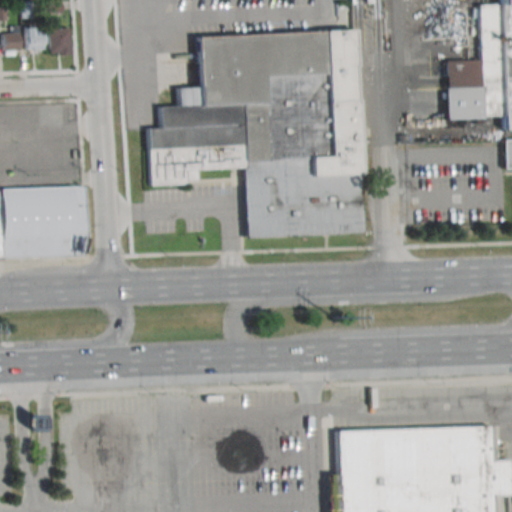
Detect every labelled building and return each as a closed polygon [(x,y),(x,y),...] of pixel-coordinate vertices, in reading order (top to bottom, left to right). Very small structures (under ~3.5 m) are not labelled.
[(511,0),(495,0),(496,4),(477,4),(477,60),(443,60),(444,118),(500,117),(500,130),(511,129),(511,139),(501,140),(502,169),(511,169),(511,0)] [(348,27),(192,37),(195,103),(160,105),(161,127),(143,129),(145,184),(246,178),(250,236),(357,231),(348,27)] [(41,54),(41,28),(24,28),(24,54),(41,54)] [(69,55),(69,28),(47,28),(47,55),(69,55)] [(18,54),(18,31),(0,31),(0,54),(18,54)] [(83,185),(0,186),(0,257),(85,256),(83,185)] [(332,431),(334,511),(488,511),(488,495),(506,494),(505,457),(487,457),(485,427),(332,431)]
